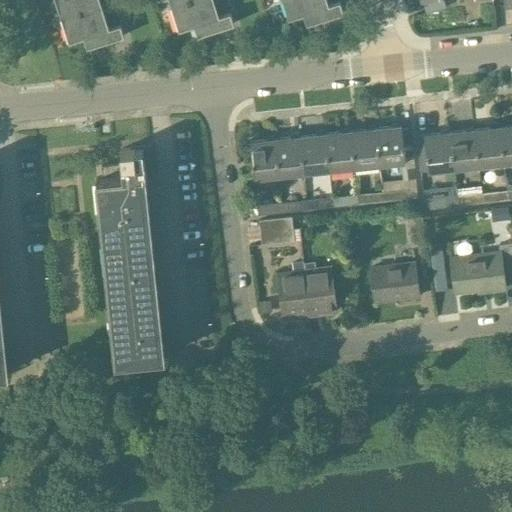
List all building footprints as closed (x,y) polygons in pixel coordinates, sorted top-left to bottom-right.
[(124,34),(121,24),(105,29),(96,0),(56,0),(69,40),(84,36),(87,46),(124,34)] [(169,0),(179,29),(194,24),(197,34),(233,22),(230,11),(215,16),(209,0),(169,0)] [(283,0),(289,17),(303,12),(306,22),(343,11),(339,0),(324,5),(322,0),(283,0)] [(401,124),(376,127),(381,163),(405,161),(401,124)] [(511,160),(511,124),(499,126),(504,162),(511,160)] [(499,126),(474,128),(478,165),(504,162),(499,126)] [(376,127),(352,130),(356,166),(381,163),(376,127)] [(474,128),(449,131),(453,167),(478,165),(474,128)] [(352,130),(326,132),(330,169),(356,166),(352,130)] [(424,134),(428,170),(453,167),(449,131),(424,134)] [(326,132),(301,135),(305,172),(330,169),(326,132)] [(305,172),(301,135),(277,138),(281,174),(305,172)] [(251,141),(255,177),(281,174),(277,138),(251,141)] [(103,175),(97,176),(103,237),(116,360),(160,355),(160,354),(141,174),(141,173),(146,173),(144,146),(144,145),(140,145),(121,147),(121,148),(123,160),(123,161),(102,163),(102,164),(103,175)] [(409,197),(408,188),(384,190),(385,200),(409,197)] [(507,189),(482,192),(483,201),(509,198),(507,189)] [(384,190),(359,193),(360,202),(385,200),(384,190)] [(483,201),(482,192),(457,194),(458,204),(483,201)] [(360,202),(359,193),(333,196),(335,205),(360,202)] [(431,197),(432,207),(458,204),(457,194),(431,197)] [(333,196),(309,198),(310,208),(335,205),(333,196)] [(309,198),(284,201),(285,211),(310,208),(309,198)] [(256,204),(257,214),(285,211),(284,201),(256,204)] [(258,219),(260,231),(293,227),(292,215),(258,219)] [(408,217),(411,240),(425,238),(422,215),(408,217)] [(261,243),(294,239),(293,227),(260,231),(261,243)] [(488,288),(504,286),(502,270),(511,269),(511,242),(511,241),(498,242),(499,250),(450,257),(455,290),(487,286),(488,288)] [(293,270),(279,272),(285,316),(311,312),(305,268),(304,269),(303,260),(292,262),(293,270)] [(419,294),(414,260),(370,266),(375,300),(419,294)] [(315,261),(304,262),(305,268),(311,312),(337,309),(331,265),(315,267),(315,261)]
